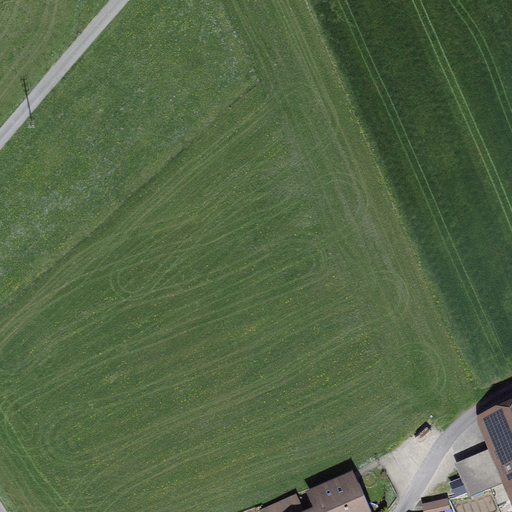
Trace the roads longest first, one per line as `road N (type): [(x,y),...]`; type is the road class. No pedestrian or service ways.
road 1 (residential): [(0,136),(116,0)]
road 2 (residential): [(397,511),(454,433),(511,392)]
